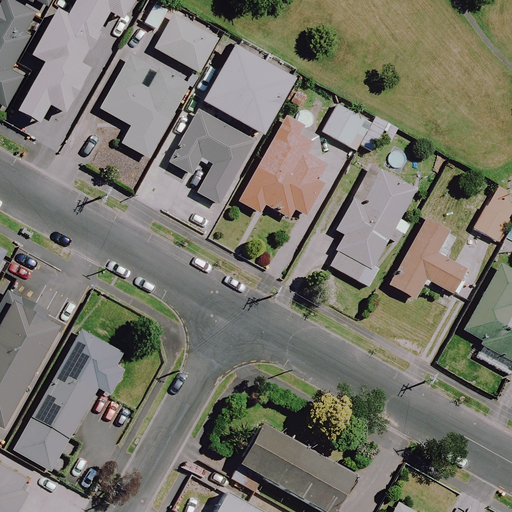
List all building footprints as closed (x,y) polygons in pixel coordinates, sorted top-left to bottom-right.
[(39,19),(4,0),(0,0),(0,1),(0,110),(3,112),(21,80),(8,73),(39,19)] [(130,0),(73,0),(63,20),(52,14),(27,60),(40,67),(13,116),(35,128),(45,109),(61,118),(86,73),(77,68),(105,17),(117,24),(130,0)] [(19,0),(43,15),(52,0),(19,0)] [(169,6),(158,0),(144,0),(135,18),(156,30),(169,6)] [(193,74),(195,76),(214,40),(170,17),(158,40),(149,35),(135,61),(127,56),(96,112),(128,129),(118,147),(144,162),(193,74)] [(288,84),(225,49),(195,105),(257,140),(288,84)] [(357,147),(368,125),(333,107),(318,136),(354,154),(357,147)] [(248,149),(193,119),(167,168),(198,185),(193,194),(217,207),(248,149)] [(368,125),(357,147),(369,153),(375,141),(386,146),(394,131),(371,119),(368,125)] [(314,138),(282,120),(233,205),(256,218),(262,208),(286,221),(291,213),(301,219),(319,188),(313,185),(322,169),(303,158),(314,138)] [(411,192),(368,170),(352,202),(334,192),(322,216),(339,224),(325,251),(318,265),(365,290),(375,271),(370,269),(385,242),(393,246),(404,225),(396,220),(411,192)] [(510,215),(503,196),(491,189),(468,232),(494,246),(510,215)] [(452,239),(420,222),(384,289),(411,303),(422,283),(449,298),(463,273),(441,261),(452,239)] [(511,236),(511,237),(502,254),(511,259),(511,236)] [(511,316),(511,274),(495,266),(460,333),(484,345),(476,361),(511,379),(511,376),(511,319),(511,318),(511,316)] [(0,427),(59,323),(7,294),(0,305),(0,427)] [(127,361),(76,332),(8,452),(47,474),(67,439),(94,391),(106,398),(127,361)] [(331,511),(351,478),(257,426),(234,468),(314,511),(331,511)] [(0,511),(16,511),(30,486),(0,469),(0,511)] [(249,511),(222,497),(213,511),(249,511)]
